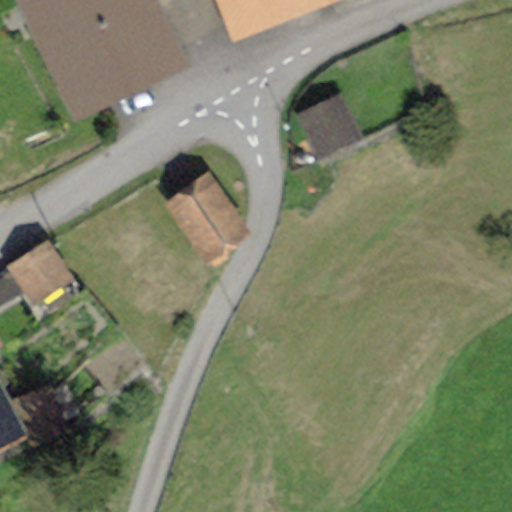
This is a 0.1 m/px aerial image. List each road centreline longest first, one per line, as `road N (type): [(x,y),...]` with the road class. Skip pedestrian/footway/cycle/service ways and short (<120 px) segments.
road 1 (residential): [(233,91),(256,147),(263,217),(204,338),(140,511)]
road 2 (residential): [(0,237),(233,91)]
road 3 (residential): [(233,91),(423,0)]
